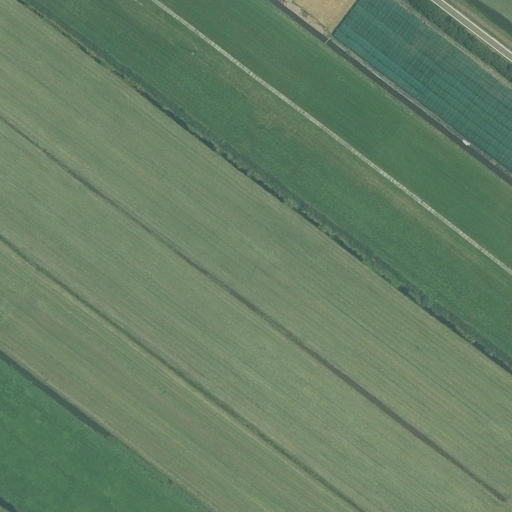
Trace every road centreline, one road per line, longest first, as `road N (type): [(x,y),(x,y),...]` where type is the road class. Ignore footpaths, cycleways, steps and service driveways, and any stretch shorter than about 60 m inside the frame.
road 1 (track): [(152,0),(511,274)]
road 2 (track): [(511,88),(395,0)]
